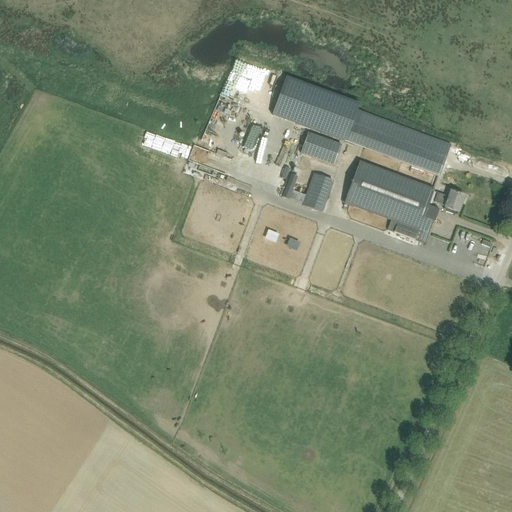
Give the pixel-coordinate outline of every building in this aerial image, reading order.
[(273,115),(309,129),(323,91),(286,78),(273,115)] [(446,158),(353,124),(346,142),(440,177),(446,158)] [(301,154),(335,167),(342,146),(308,134),(301,154)] [(414,240),(415,239),(427,243),(431,232),(439,209),(429,206),(434,189),(360,162),(345,204),(392,220),(388,230),(414,240)] [(283,197),(302,204),(306,194),(294,190),(299,176),(291,173),(283,197)] [(314,173),(303,206),(324,213),(334,180),(314,173)] [(461,213),(467,196),(451,190),(449,196),(439,193),(435,204),(461,213)] [(463,248),(490,254),(493,241),(459,232),(458,236),(466,238),(463,248)]
